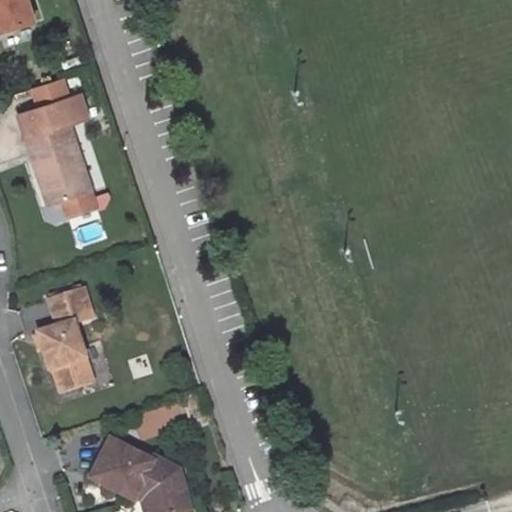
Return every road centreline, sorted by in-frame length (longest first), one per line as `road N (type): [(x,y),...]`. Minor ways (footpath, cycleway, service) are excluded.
road 1 (unclassified): [(267,511),(98,0)]
road 2 (residential): [(0,370),(41,488)]
